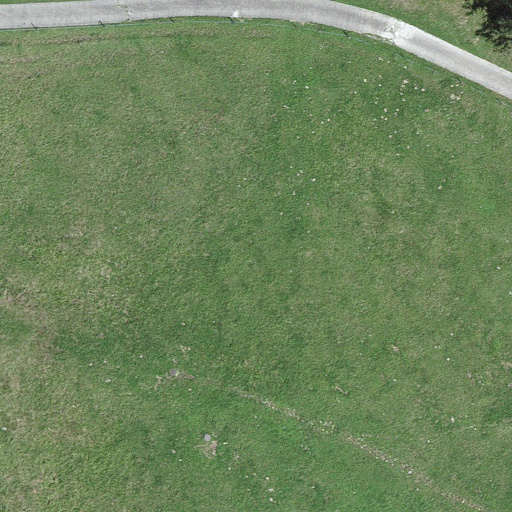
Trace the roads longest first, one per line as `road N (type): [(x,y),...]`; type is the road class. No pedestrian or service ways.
road 1 (track): [(229,0),(307,5),(372,22),(511,84)]
road 2 (track): [(0,10),(188,0)]
